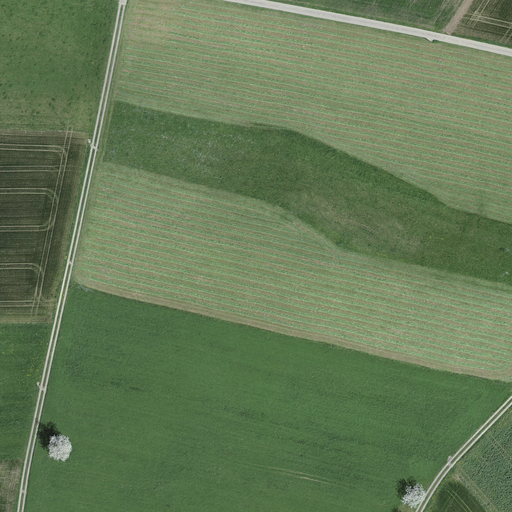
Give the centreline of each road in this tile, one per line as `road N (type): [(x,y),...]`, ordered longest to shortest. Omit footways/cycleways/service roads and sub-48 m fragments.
road 1 (track): [(21,511),(122,0)]
road 2 (residential): [(511,53),(237,0)]
road 3 (track): [(511,396),(408,511)]
